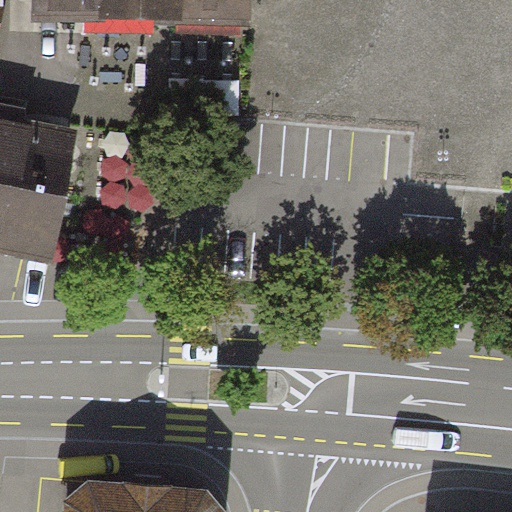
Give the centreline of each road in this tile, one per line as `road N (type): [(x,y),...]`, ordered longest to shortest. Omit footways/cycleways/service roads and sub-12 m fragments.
road 1 (primary): [(342,357),(192,352),(119,383)]
road 2 (primary): [(119,383),(188,423),(324,434)]
road 3 (primary): [(324,434),(511,456)]
road 4 (primary): [(511,375),(342,357)]
